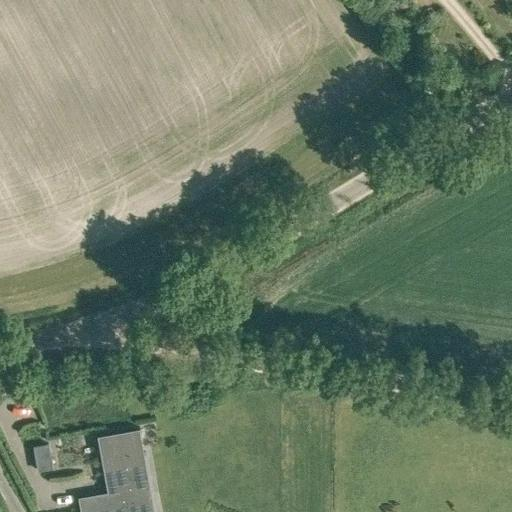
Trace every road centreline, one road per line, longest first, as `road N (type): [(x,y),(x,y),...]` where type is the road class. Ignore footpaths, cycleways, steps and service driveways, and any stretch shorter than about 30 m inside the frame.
road 1 (unclassified): [(0,347),(92,327),(153,303),(511,97)]
road 2 (track): [(511,393),(156,346)]
